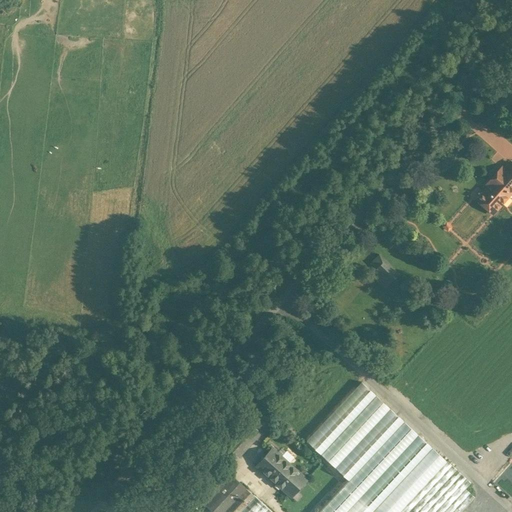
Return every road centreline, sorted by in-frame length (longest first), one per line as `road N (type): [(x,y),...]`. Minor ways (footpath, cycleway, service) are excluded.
road 1 (track): [(100,511),(511,43)]
road 2 (track): [(284,300),(491,491),(492,511)]
